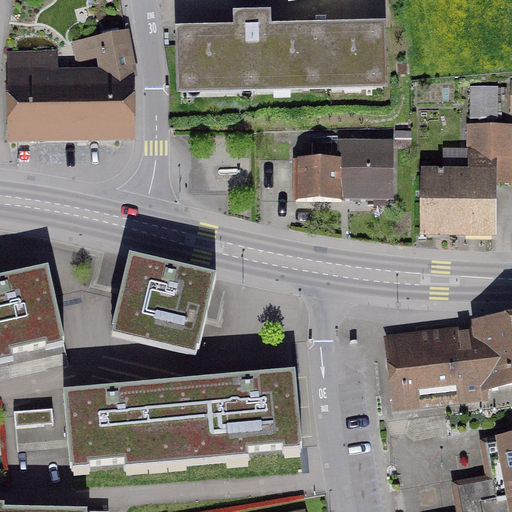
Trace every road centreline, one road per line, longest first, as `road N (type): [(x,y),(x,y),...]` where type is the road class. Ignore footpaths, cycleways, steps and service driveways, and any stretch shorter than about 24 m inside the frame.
road 1 (residential): [(329,272),(321,336),(344,511)]
road 2 (residential): [(134,224),(154,149),(142,0)]
road 3 (primary): [(134,224),(329,272)]
road 4 (primary): [(329,272),(511,281)]
road 5 (primary): [(0,198),(134,224)]
